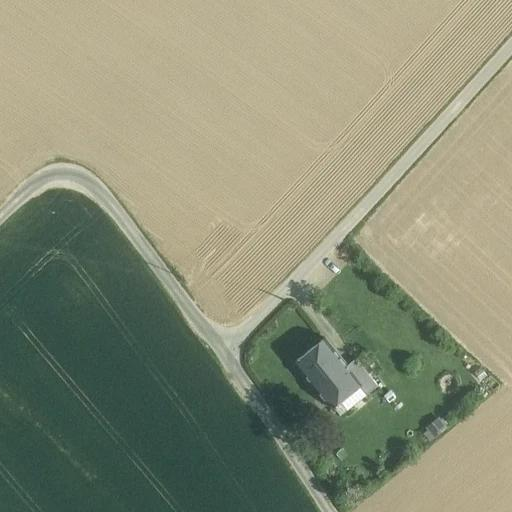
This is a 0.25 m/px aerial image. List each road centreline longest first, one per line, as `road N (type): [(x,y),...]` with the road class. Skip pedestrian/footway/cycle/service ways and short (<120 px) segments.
road 1 (unclassified): [(0,214),(49,167),(91,175),(228,347),(511,43)]
road 2 (track): [(228,347),(332,511)]
